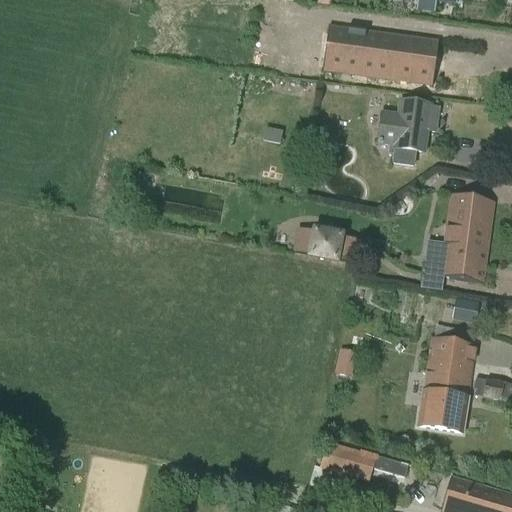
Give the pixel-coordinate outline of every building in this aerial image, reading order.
[(438,43),(328,27),(322,71),(432,87),(438,43)] [(440,108),(431,107),(399,102),(397,117),(381,115),(377,146),(393,149),(392,151),(395,151),(393,166),(412,169),(414,154),(424,156),(427,133),(436,135),(440,108)] [(281,133),(265,130),(262,142),(278,145),(281,133)] [(421,276),(439,279),(483,286),(493,204),(450,197),(443,246),(426,244),(421,276)] [(353,264),(358,242),(344,239),(345,234),(312,227),(311,232),(296,229),(291,253),(306,256),(305,257),(337,264),(338,261),(353,264)] [(455,302),(451,322),(474,326),(478,306),(455,302)] [(475,348),(430,340),(425,374),(417,428),(463,435),(468,400),(467,400),(475,348)] [(348,354),(338,351),(334,375),(343,378),(348,354)] [(485,383),(476,381),(474,394),(482,396),(482,399),(510,404),(511,394),(511,386),(485,382),(485,383)] [(314,468),(308,488),(327,494),(332,475),(369,485),(373,472),(382,474),(380,482),(402,488),(408,467),(326,444),(318,470),(314,468)] [(511,511),(511,499),(451,481),(441,511),(511,511)]
